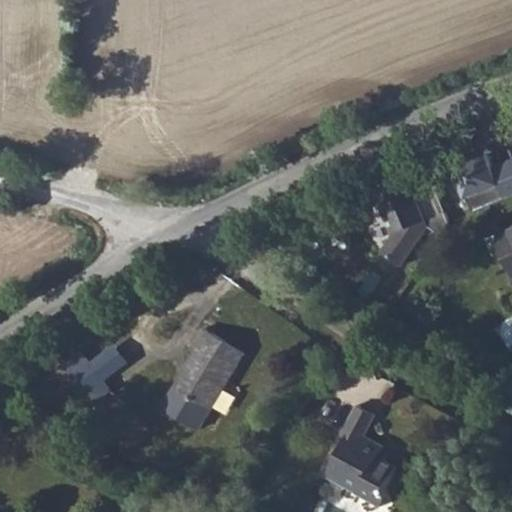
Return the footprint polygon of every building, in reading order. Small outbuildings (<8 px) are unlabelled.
[(399,222),(381,248),(403,264),(439,214),(396,184),(379,208),(399,222)] [(511,189),(478,205),(501,253),(511,248),(511,189)] [(248,348),(206,326),(199,341),(203,344),(181,387),(217,406),(248,348)] [(76,370),(92,383),(99,375),(106,367),(90,355),(76,370)] [(99,375),(92,383),(101,389),(107,380),(99,375)] [(379,402),(362,395),(347,425),(354,427),(336,467),(391,492),(395,494),(401,480),(399,475),(408,458),(402,455),(392,450),(396,442),(384,437),(386,430),(371,424),(379,402)]
